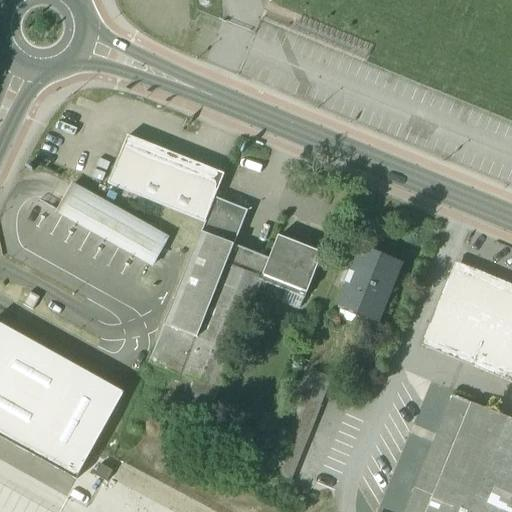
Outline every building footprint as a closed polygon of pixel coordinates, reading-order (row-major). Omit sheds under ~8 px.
[(224,176),(128,137),(108,185),(205,224),(224,176)] [(167,241),(71,187),(57,212),(154,266),(167,241)] [(246,214),(214,201),(201,235),(233,248),(246,214)] [(233,248),(201,235),(150,365),(217,392),(233,355),(195,340),(233,248)] [(322,256),(278,238),(269,262),(270,262),(264,278),(306,295),(322,256)] [(233,248),(195,340),(233,355),(264,278),(270,262),(269,262),(233,248)] [(400,265),(363,250),(353,275),(350,274),(345,285),(348,286),(339,310),(340,311),(342,307),(376,319),(374,324),(376,325),(400,265)] [(511,292),(458,270),(428,344),(511,379),(511,292)] [(30,293),(23,306),(33,311),(40,299),(30,293)] [(0,438),(75,480),(122,396),(0,328),(0,438)] [(310,370),(298,398),(321,408),(332,380),(310,370)] [(406,511),(511,511),(511,421),(454,397),(406,511)] [(321,408),(298,398),(268,473),(291,482),(321,408)]
